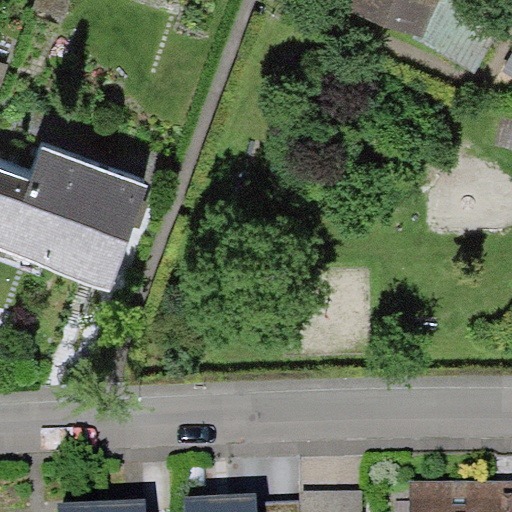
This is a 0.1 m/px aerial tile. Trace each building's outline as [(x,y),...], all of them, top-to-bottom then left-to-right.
[(72,0),(34,0),(31,9),(65,21),(72,0)] [(352,0),(349,11),(410,32),(406,40),(477,76),(503,25),(454,0),(352,0)] [(0,247),(7,249),(109,283),(144,177),(42,143),(34,169),(0,157),(0,247)] [(511,511),(511,491),(409,493),(409,511),(511,511)] [(362,511),(362,500),(295,502),(295,511),(362,511)]
